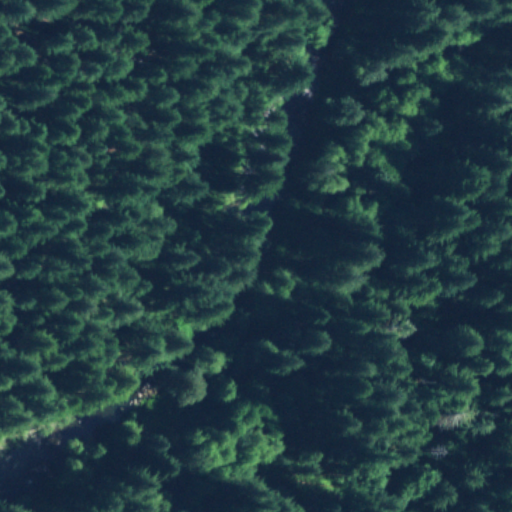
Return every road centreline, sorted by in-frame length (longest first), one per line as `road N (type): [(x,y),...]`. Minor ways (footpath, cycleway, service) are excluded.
road 1 (track): [(293,511),(465,142),(511,99)]
road 2 (track): [(120,37),(0,29)]
